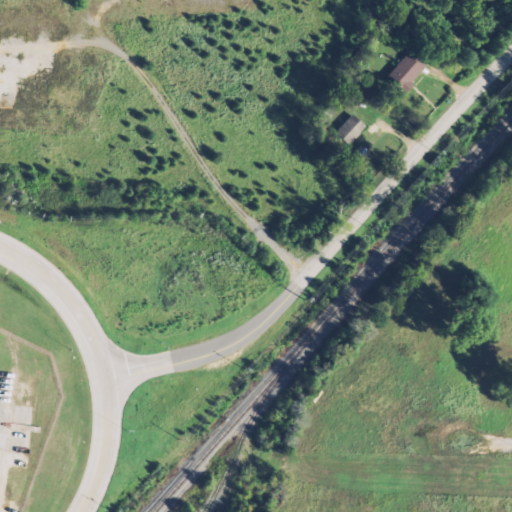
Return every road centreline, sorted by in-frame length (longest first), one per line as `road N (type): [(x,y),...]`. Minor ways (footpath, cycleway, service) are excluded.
road 1 (residential): [(173,359),(273,311),(511,54)]
road 2 (tertiary): [(79,511),(105,433),(98,350),(59,288),(0,244)]
